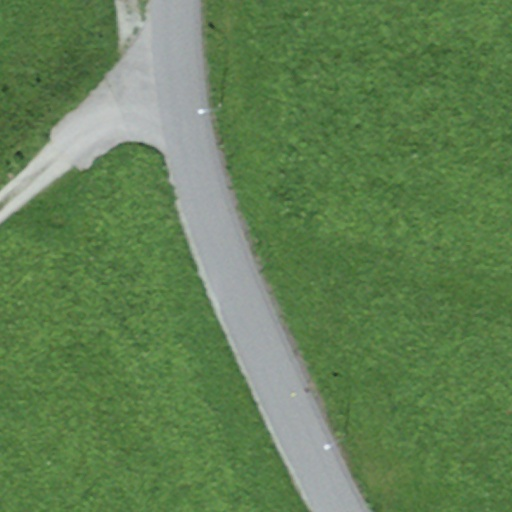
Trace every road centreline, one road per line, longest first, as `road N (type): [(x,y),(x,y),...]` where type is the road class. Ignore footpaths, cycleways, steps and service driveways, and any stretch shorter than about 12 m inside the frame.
road 1 (unclassified): [(346,511),(214,221),(153,38),(151,0)]
road 2 (track): [(153,38),(0,198)]
